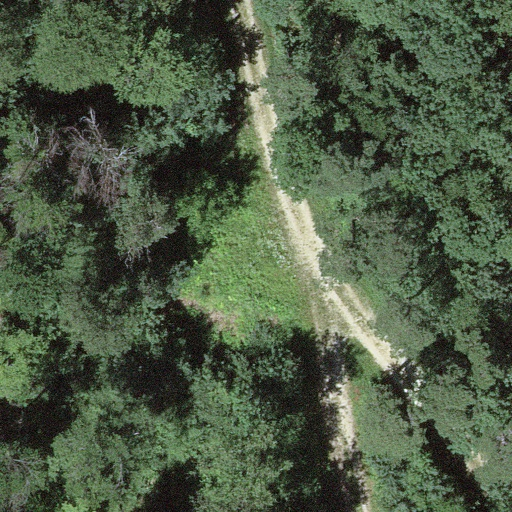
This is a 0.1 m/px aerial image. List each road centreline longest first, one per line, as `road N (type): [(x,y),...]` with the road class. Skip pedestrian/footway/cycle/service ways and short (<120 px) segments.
road 1 (track): [(237,0),(335,298),(511,498)]
road 2 (track): [(335,298),(332,385),(364,511)]
